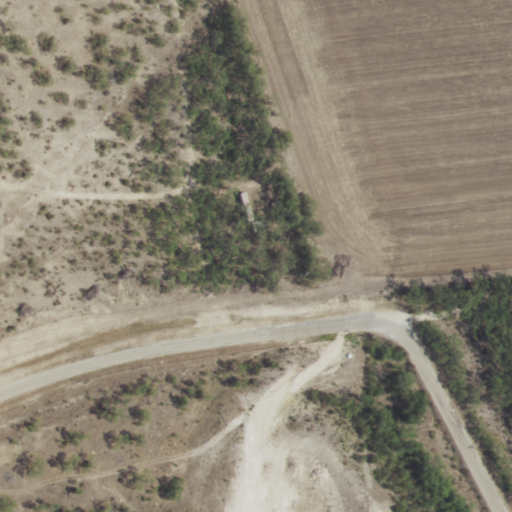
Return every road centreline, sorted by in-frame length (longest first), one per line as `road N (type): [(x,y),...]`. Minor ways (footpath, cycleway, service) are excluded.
road 1 (residential): [(0,355),(37,319),(37,106),(22,0)]
road 2 (residential): [(353,337),(0,378)]
road 3 (residential): [(456,511),(353,337)]
road 4 (residential): [(353,337),(511,313)]
